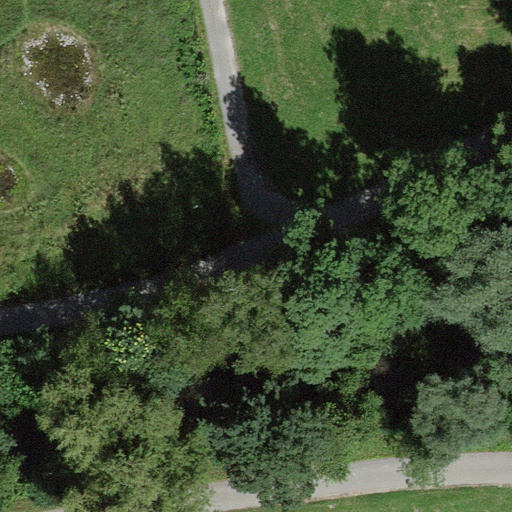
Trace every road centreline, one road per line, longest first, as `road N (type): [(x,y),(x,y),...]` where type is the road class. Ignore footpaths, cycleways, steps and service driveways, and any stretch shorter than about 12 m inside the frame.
road 1 (track): [(511,129),(269,260),(0,324)]
road 2 (track): [(179,511),(511,484)]
road 3 (track): [(218,0),(235,67),(259,263)]
